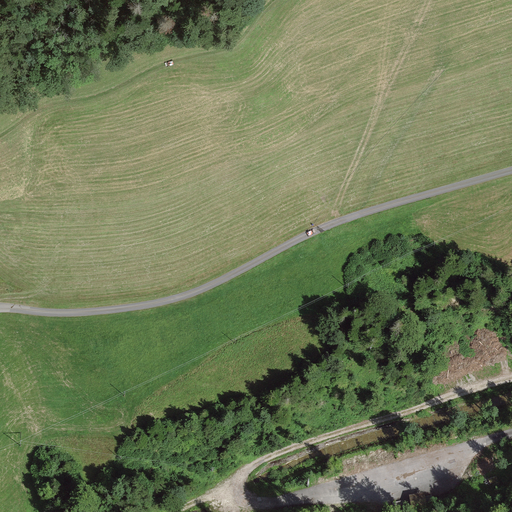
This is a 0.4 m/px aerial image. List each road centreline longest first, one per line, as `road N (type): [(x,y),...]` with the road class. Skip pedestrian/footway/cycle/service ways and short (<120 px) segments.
road 1 (unclassified): [(511,170),(339,221),(176,298),(95,311),(0,308)]
road 2 (track): [(511,381),(295,447),(233,479)]
road 3 (track): [(511,432),(363,477)]
road 4 (track): [(233,479),(251,498),(264,499),(363,477)]
